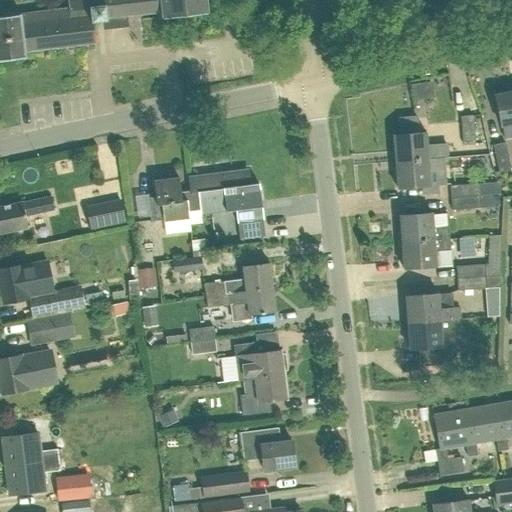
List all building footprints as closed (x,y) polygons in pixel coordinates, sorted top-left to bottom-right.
[(124,9),(139,7),(162,4),(163,11),(163,17),(207,12),(205,0),(70,0),(71,9),(31,13),(22,14),(0,16),(0,61),(27,58),(26,51),(31,51),(95,43),(92,15),(107,13),(107,11),(113,10),(114,16),(125,15),(124,9)] [(511,90),(494,95),(503,138),(511,135),(511,90)] [(473,142),(471,116),(459,117),(461,143),(473,142)] [(393,135),(395,162),(428,160),(428,159),(448,157),(447,144),(427,146),(426,133),(418,133),(416,117),(399,118),(401,135),(393,135)] [(509,169),(504,142),(492,144),(498,171),(509,169)] [(430,185),(428,160),(395,162),(397,188),(430,185)] [(188,212),(200,210),(200,215),(227,211),(226,201),(234,200),(239,240),(265,236),(258,183),(250,184),(248,171),(232,173),(232,171),(187,176),(189,191),(190,191),(191,201),(187,201),(188,212)] [(190,191),(189,191),(180,192),(178,177),(153,181),(155,197),(147,198),(147,196),(136,197),(138,216),(149,215),(150,222),(163,220),(165,235),(191,231),(188,212),(187,201),(191,201),(190,191)] [(449,186),(450,198),(491,195),(491,194),(477,196),(476,184),(449,186)] [(492,206),(491,195),(450,198),(451,210),(492,206)] [(53,209),(51,197),(22,203),(22,202),(0,206),(0,233),(27,228),(25,216),(53,209)] [(126,222),(121,200),(86,207),(91,230),(126,222)] [(401,243),(449,239),(448,227),(433,228),(432,213),(399,216),(401,243)] [(455,267),(456,279),(498,276),(500,235),(487,236),(486,264),(455,267)] [(450,250),(449,239),(401,243),(403,269),(436,266),(435,251),(450,250)] [(203,269),(200,250),(192,251),(193,258),(173,261),(174,272),(203,269)] [(205,296),(272,288),(269,263),(242,266),(244,279),(204,284),(205,296)] [(26,279),(23,265),(0,269),(0,288),(3,304),(30,299),(34,319),(100,305),(97,288),(82,291),(81,287),(48,293),(45,275),(26,279)] [(497,287),(498,276),(456,279),(457,291),(497,287)] [(272,288),(205,296),(207,308),(247,303),(249,315),(275,312),(272,288)] [(405,296),(407,323),(460,319),(459,307),(450,308),(449,293),(405,296)] [(130,305),(113,306),(113,317),(131,315),(130,305)] [(460,319),(407,323),(409,349),(418,349),(419,366),(454,363),(451,320),(460,319)] [(65,335),(62,323),(29,329),(32,345),(56,341),(55,337),(65,335)] [(189,330),(191,342),(215,339),(214,326),(189,330)] [(186,342),(185,335),(165,338),(166,345),(186,342)] [(217,351),(215,339),(191,342),(192,355),(217,351)] [(253,379),(283,375),(283,371),(287,371),(285,354),(281,355),(280,351),(263,353),(261,342),(233,345),(237,381),(253,379)] [(21,355),(0,359),(0,388),(1,394),(28,389),(27,387),(57,381),(51,349),(21,355)] [(286,399),(283,375),(253,379),(255,393),(239,395),(242,415),(270,412),(269,401),(286,399)] [(511,400),(495,404),(501,439),(495,440),(497,451),(507,449),(505,438),(511,436),(511,400)] [(495,404),(464,409),(470,444),(465,445),(467,456),(477,455),(475,443),(495,440),(501,439),(495,404)] [(470,444),(464,409),(433,415),(439,449),(435,450),(439,476),(463,471),(460,457),(447,459),(445,449),(465,445),(470,444)] [(54,436),(80,435),(80,424),(54,425),(54,436)] [(266,444),(265,430),(240,433),(244,461),(262,458),(263,471),(295,467),(291,441),(266,444)] [(38,434),(2,438),(5,466),(58,460),(57,450),(40,452),(38,434)] [(426,451),(413,454),(416,466),(428,464),(426,451)] [(58,460),(5,466),(9,495),(44,491),(42,473),(59,471),(58,460)] [(249,491),(246,471),(202,477),(203,487),(188,489),(189,499),(249,491)] [(92,498),(90,475),(56,478),(58,501),(92,498)] [(511,500),(511,479),(491,482),(494,503),(511,500)] [(261,493),(279,492),(279,483),(261,484),(261,493)] [(244,511),(242,497),(169,507),(169,511),(244,511)] [(90,511),(90,500),(61,503),(62,511),(90,511)] [(469,511),(468,500),(432,504),(432,511),(469,511)] [(108,505),(108,511),(128,511),(127,502),(108,505)]
